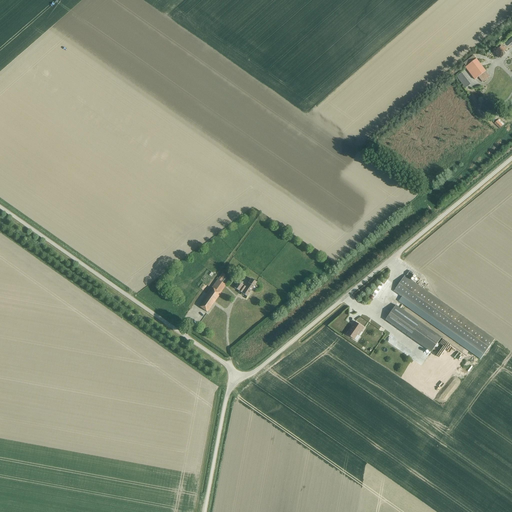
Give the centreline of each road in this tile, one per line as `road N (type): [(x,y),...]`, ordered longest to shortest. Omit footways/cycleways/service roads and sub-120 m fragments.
road 1 (unclassified): [(235,376),(259,368),(511,158)]
road 2 (unclassified): [(235,376),(0,206)]
road 3 (unclassified): [(205,511),(235,376)]
